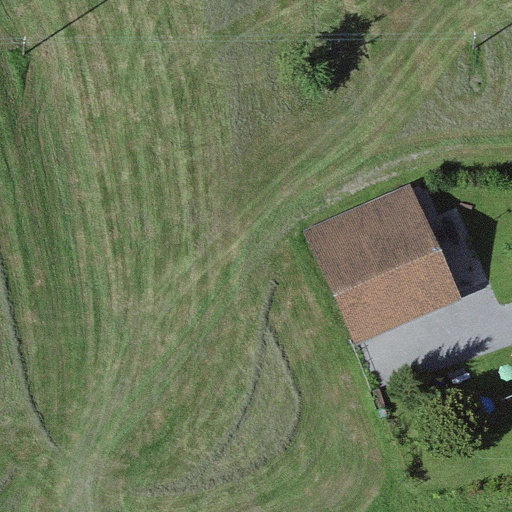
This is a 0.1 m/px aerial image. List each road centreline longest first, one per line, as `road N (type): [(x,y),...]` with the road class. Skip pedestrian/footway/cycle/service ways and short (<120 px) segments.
road 1 (track): [(84,511),(81,498),(116,437),(285,231),(337,192),(395,167),(511,161)]
road 2 (track): [(511,321),(385,369)]
